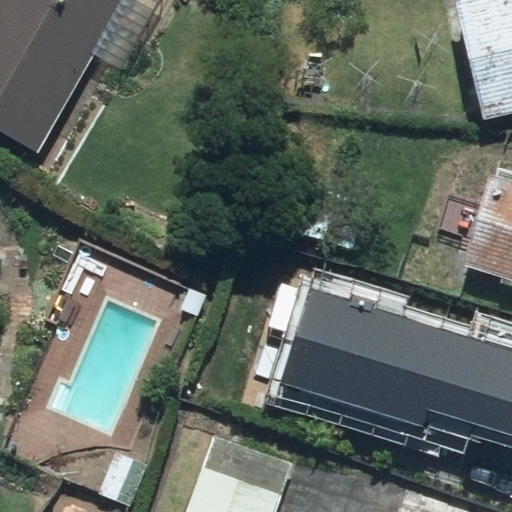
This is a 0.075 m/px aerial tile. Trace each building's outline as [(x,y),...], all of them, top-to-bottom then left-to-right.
[(161,0),(160,0),(0,0),(0,136),(37,159),(118,27),(137,39),(161,0)] [(511,0),(471,0),(452,5),(485,129),(511,121),(511,0)] [(511,186),(493,181),(467,267),(511,280),(511,186)] [(288,184),(275,233),(351,254),(365,204),(288,184)] [(309,295),(280,387),(428,432),(433,416),(511,440),(511,338),(487,330),(482,348),(309,295)] [(278,511),(295,464),(213,437),(187,511),(278,511)]
